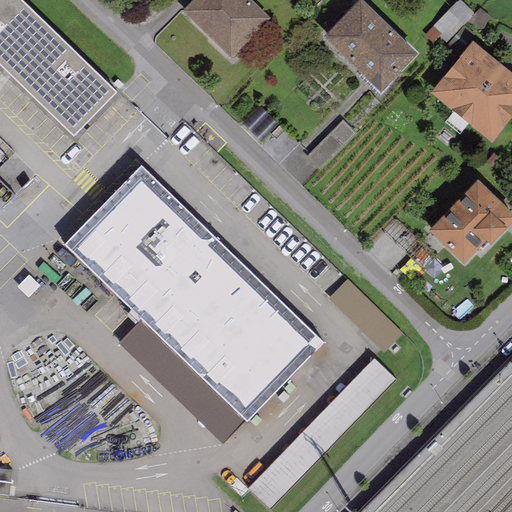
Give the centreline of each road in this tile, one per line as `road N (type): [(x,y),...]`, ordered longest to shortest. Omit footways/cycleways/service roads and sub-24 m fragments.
road 1 (residential): [(91,0),(465,360)]
road 2 (residential): [(465,360),(318,511)]
